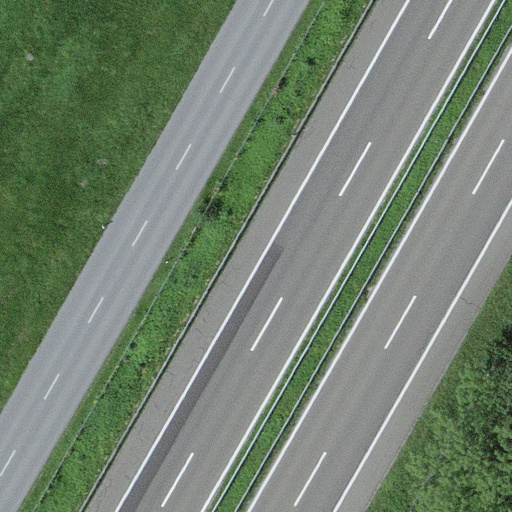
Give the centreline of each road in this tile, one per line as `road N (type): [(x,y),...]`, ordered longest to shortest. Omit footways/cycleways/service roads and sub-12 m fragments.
road 1 (motorway): [(452,0),(155,511)]
road 2 (tertiary): [(0,474),(271,0)]
road 3 (motorway): [(286,511),(511,124)]
